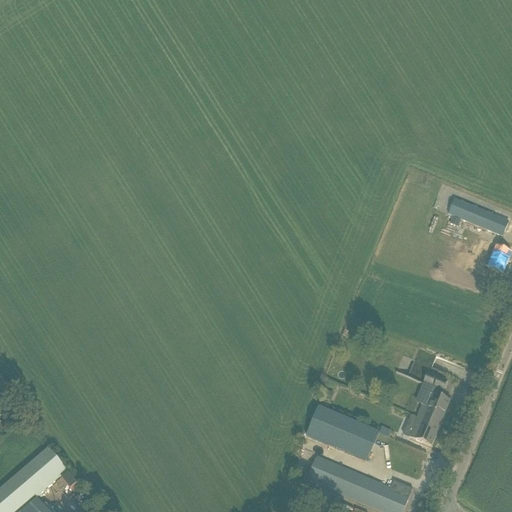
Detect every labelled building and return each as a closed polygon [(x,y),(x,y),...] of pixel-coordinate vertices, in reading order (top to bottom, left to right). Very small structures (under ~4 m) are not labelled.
[(454,201),(448,216),(502,238),(508,223),(454,201)] [(461,222),(453,219),(450,226),(458,229),(461,222)] [(479,264),(476,273),(487,277),(490,270),(496,272),(502,275),(503,275),(503,274),(506,267),(507,268),(507,267),(506,266),(507,263),(509,264),(509,263),(508,263),(511,254),(496,248),(495,249),(489,246),(485,257),(481,255),(477,263),(479,264)] [(428,374),(424,383),(443,391),(447,382),(438,379),(438,380),(435,379),(436,377),(428,374)] [(325,392),(322,399),(331,402),(333,395),(325,392)] [(449,402),(429,393),(418,419),(439,428),(449,402)] [(367,464),(379,434),(318,409),(306,438),(367,464)] [(5,426),(14,425),(13,417),(4,417),(5,426)] [(410,439),(421,444),(431,447),(439,428),(418,419),(410,439)] [(390,437),(392,432),(383,428),(381,434),(390,437)] [(0,511),(46,511),(37,500),(68,474),(49,451),(0,491),(0,511)] [(316,458),(307,481),(378,511),(403,511),(413,490),(394,482),(391,490),(358,476),(316,458)] [(69,475),(62,481),(71,491),(78,486),(69,475)]
